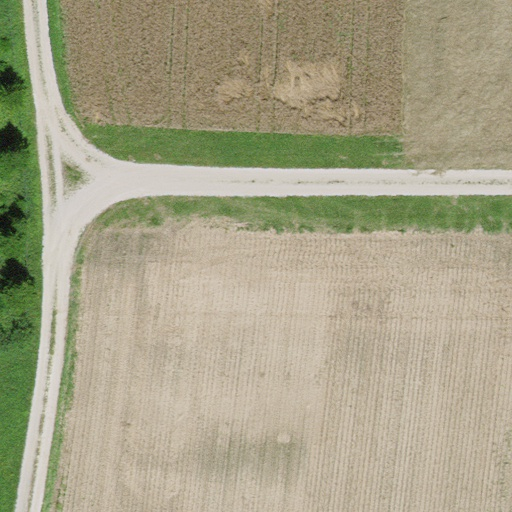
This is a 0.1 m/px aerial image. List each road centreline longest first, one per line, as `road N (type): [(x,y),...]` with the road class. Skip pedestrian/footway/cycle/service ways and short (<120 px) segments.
road 1 (track): [(20,511),(42,355),(49,185),(24,0)]
road 2 (track): [(49,185),(511,187)]
